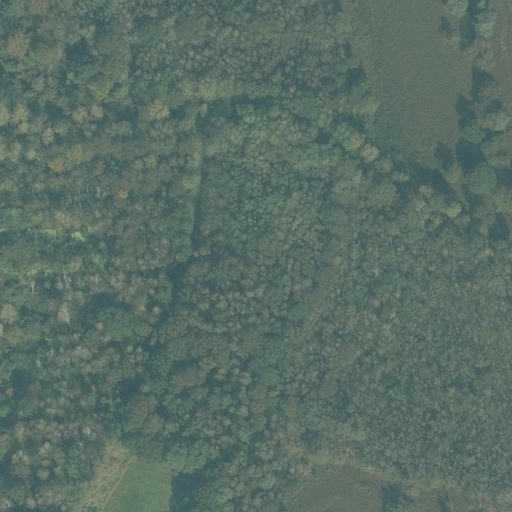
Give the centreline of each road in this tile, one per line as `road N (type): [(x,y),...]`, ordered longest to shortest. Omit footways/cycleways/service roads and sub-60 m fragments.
road 1 (track): [(81,511),(134,417),(187,274),(202,126),(197,111),(0,114)]
road 2 (track): [(420,209),(271,109),(197,111)]
